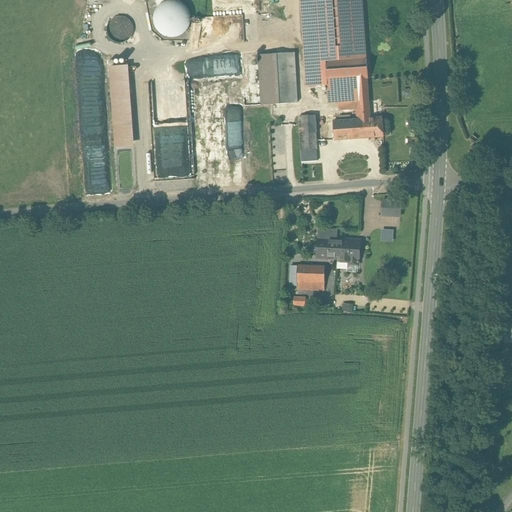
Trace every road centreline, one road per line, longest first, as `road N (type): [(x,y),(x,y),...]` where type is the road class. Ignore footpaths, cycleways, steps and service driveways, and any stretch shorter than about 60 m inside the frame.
road 1 (unclassified): [(0,213),(439,184)]
road 2 (tertiary): [(413,511),(439,184)]
road 3 (tertiary): [(439,184),(435,0)]
